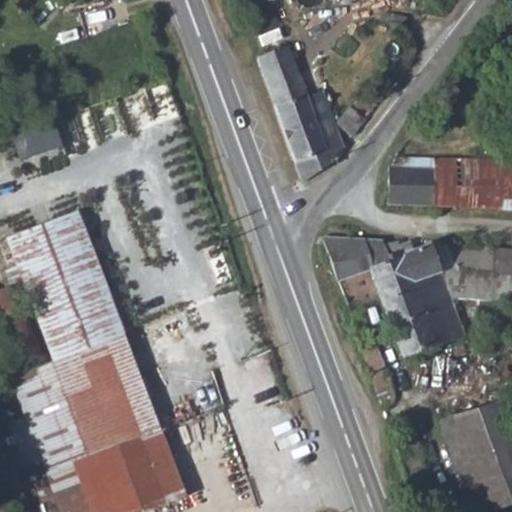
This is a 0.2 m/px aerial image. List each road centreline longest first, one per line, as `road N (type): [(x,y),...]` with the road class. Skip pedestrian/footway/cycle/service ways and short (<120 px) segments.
road 1 (unclassified): [(267,232),(332,196),(486,0)]
road 2 (secondary): [(267,232),(369,511)]
road 3 (secondary): [(183,0),(267,232)]
road 4 (track): [(511,233),(384,222),(332,196)]
